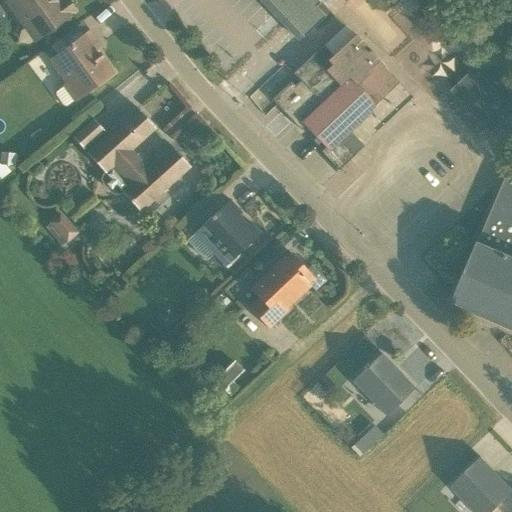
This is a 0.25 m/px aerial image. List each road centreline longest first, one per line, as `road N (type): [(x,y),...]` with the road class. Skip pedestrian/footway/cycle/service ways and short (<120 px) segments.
road 1 (residential): [(130,0),(216,106),(511,412)]
road 2 (unknown): [(259,315),(276,340),(295,344),(383,279)]
